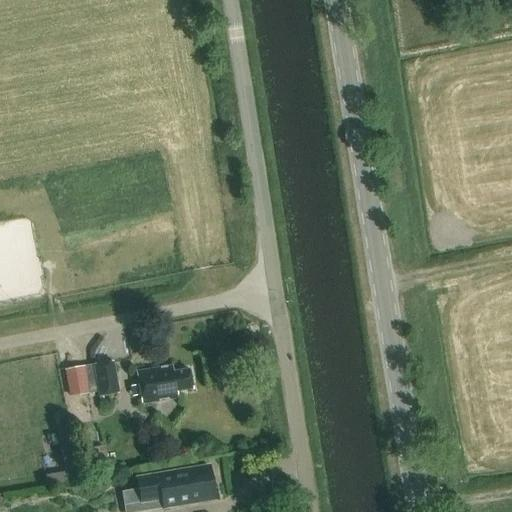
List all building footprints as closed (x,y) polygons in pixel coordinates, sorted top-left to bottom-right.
[(85,367),(90,394),(97,393),(98,398),(119,395),(113,362),(85,367)] [(69,398),(90,394),(85,367),(64,371),(69,398)] [(189,371),(173,374),(172,368),(136,374),(141,405),(177,399),(176,393),(192,391),(189,371)] [(109,471),(105,447),(86,451),(91,475),(109,471)] [(208,467),(138,480),(139,489),(142,505),(160,502),(162,511),(214,502),(208,467)]
